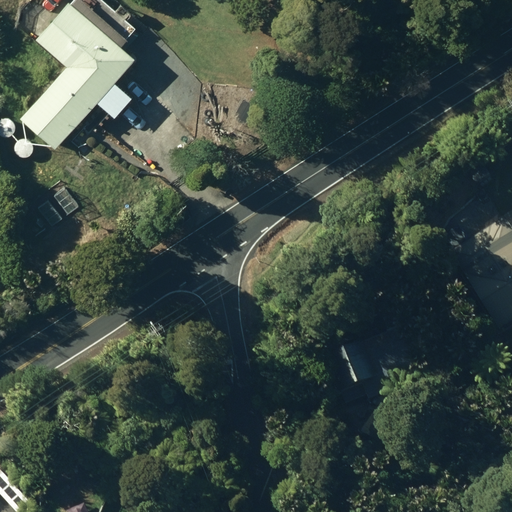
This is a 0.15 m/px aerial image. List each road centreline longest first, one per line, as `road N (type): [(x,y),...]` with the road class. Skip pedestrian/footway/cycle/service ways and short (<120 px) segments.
road 1 (tertiary): [(511,50),(209,241)]
road 2 (residential): [(270,511),(209,241)]
road 3 (tertiary): [(209,241),(0,377)]
